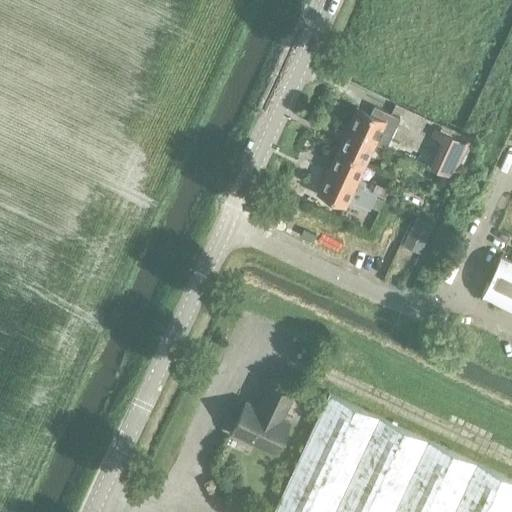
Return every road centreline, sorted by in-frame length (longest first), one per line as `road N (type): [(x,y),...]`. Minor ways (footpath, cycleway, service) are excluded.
road 1 (tertiary): [(94,511),(228,224)]
road 2 (unclassified): [(461,295),(408,307),(228,224)]
road 3 (tertiary): [(228,224),(331,0)]
road 4 (unclassified): [(511,178),(461,295)]
